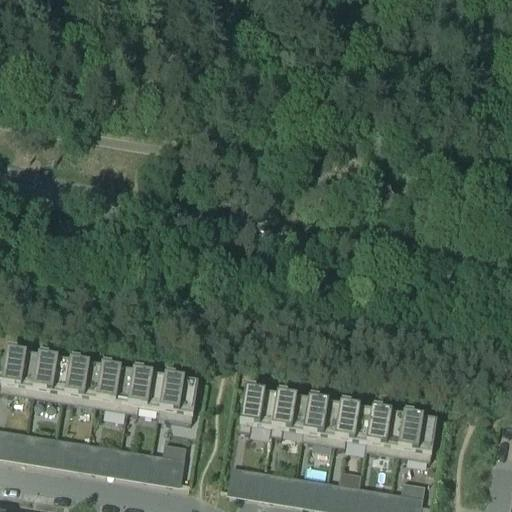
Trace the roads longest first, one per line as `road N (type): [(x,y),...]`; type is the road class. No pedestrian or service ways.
road 1 (primary): [(511,280),(309,248),(0,180)]
road 2 (residential): [(195,511),(0,476)]
